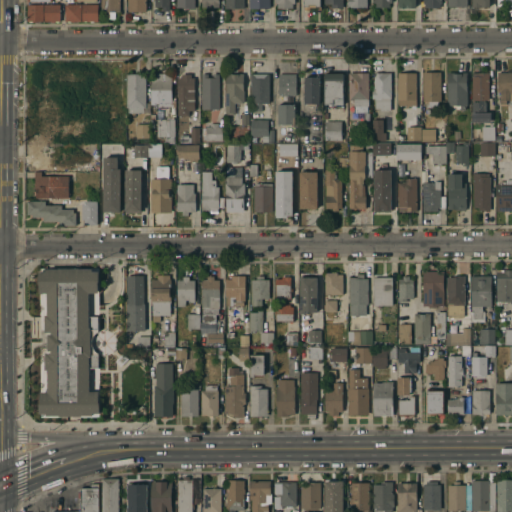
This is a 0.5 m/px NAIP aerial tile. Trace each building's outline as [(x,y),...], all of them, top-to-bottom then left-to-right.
[(118,0),(118,12),(100,12),(100,0),(118,0)] [(145,0),(145,11),(126,11),(126,0),(145,0)] [(168,0),(168,10),(161,11),(161,7),(153,7),(153,0),(168,0)] [(193,0),(193,8),(182,9),(182,7),(175,7),(175,0),(193,0)] [(218,7),(217,0),(199,0),(200,8),(218,7)] [(243,0),(243,8),(224,8),(224,0),(243,0)] [(268,0),(268,8),(249,8),(249,0),(268,0)] [(291,3),(291,8),(276,8),(276,3),(274,3),(274,0),(294,0),(294,3),(291,3)] [(319,0),(319,10),(314,10),(314,7),(308,7),(308,10),(303,10),(303,0),(319,0)] [(341,0),(342,8),(330,8),(330,4),(323,4),(323,0),(341,0)] [(347,8),(347,0),(365,0),(366,8),(347,8)] [(415,0),(415,8),(397,8),(397,0),(415,0)] [(421,0),(422,8),(440,8),(440,0),(421,0)] [(31,21),(31,22),(28,22),(28,21),(26,21),(26,4),(42,4),(42,21),(31,21)] [(59,4),(59,21),(58,21),(58,22),(54,22),(54,21),(43,21),(43,4),(59,4)] [(70,21),(70,22),(66,22),(66,21),(64,21),(64,4),(80,4),(80,21),(70,21)] [(92,21),(92,22),(89,22),(89,21),(81,21),(81,4),(96,4),(96,21),(92,21)] [(119,113),(125,113),(125,143),(99,143),(99,87),(38,87),(38,68),(33,68),(33,60),(50,60),(50,63),(79,64),(79,60),(85,60),(85,63),(88,63),(88,65),(98,65),(98,75),(106,75),(106,71),(111,71),(111,75),(119,75),(119,113)] [(368,106),(367,106),(367,112),(354,112),(354,106),(353,106),(353,100),(348,100),(348,72),(367,72),(368,106)] [(390,111),(379,111),(379,109),(374,109),(374,99),(372,99),(372,90),(373,90),(373,72),(390,72),(390,111)] [(440,72),(440,101),(437,101),(437,106),(427,106),(427,104),(425,104),(425,101),(422,101),(422,72),(440,72)] [(466,72),(466,110),(459,110),(459,105),(447,106),(446,72),(466,72)] [(511,101),(505,101),(505,104),(499,104),(499,92),(496,92),(496,72),(511,72),(511,101)] [(156,105),(152,105),(152,102),(151,102),(151,77),(157,77),(157,73),(170,73),(170,77),(170,102),(158,102),(156,105)] [(201,109),(201,74),(207,74),(207,78),(212,78),(212,73),(218,73),(218,109),(201,109)] [(243,73),(243,75),(248,75),(248,87),(243,87),(243,103),(233,103),(233,114),(225,114),(225,73),(243,73)] [(268,73),(269,103),(260,103),(261,111),(250,111),(250,74),(268,73)] [(295,74),(295,95),(278,95),(278,73),(295,74)] [(343,85),(344,87),(344,91),(343,93),(343,105),(335,105),(335,108),(328,108),(328,103),(324,103),(324,73),(343,73),(343,85)] [(415,105),(407,105),(408,108),(404,108),(404,106),(398,106),(398,100),(397,100),(397,73),(415,73),(415,105)] [(488,100),(485,100),(485,114),(478,114),(478,123),(471,123),(471,76),(472,76),(472,73),(488,73),(488,100)] [(145,74),(145,102),(149,102),(149,112),(127,113),(127,108),(126,108),(126,74),(145,74)] [(181,78),(181,74),(190,74),(190,77),(193,77),(193,110),(188,110),(188,116),(177,116),(177,92),(176,92),(176,78),(181,78)] [(319,77),(318,104),(303,103),(304,77),(319,77)] [(78,127),(78,123),(76,123),(76,121),(78,120),(78,118),(74,118),(74,117),(29,117),(29,90),(98,89),(98,127),(99,127),(99,136),(98,136),(98,143),(43,144),(43,127),(78,127)] [(293,104),(293,127),(288,127),(288,124),(277,124),(277,104),(293,104)] [(471,122),(489,122),(490,113),(471,113),(471,122)] [(174,143),(164,143),(164,137),(156,137),(156,119),(165,119),(165,117),(173,117),(173,119),(174,143)] [(267,119),(267,130),(273,130),(273,143),(262,143),(262,136),(250,136),(250,119),(267,119)] [(382,119),(382,132),(384,132),(384,141),(379,141),(379,139),(372,139),(372,119),(382,119)] [(340,131),(342,131),(342,134),(340,134),(340,140),(323,140),(323,121),(340,121),(340,131)] [(202,140),(202,127),(205,127),(205,126),(209,126),(209,123),(217,123),(217,126),(221,126),(221,140),(202,140)] [(148,124),(148,138),(135,138),(135,124),(148,124)] [(406,127),(405,139),(419,140),(420,127),(406,127)] [(493,139),(481,140),(481,137),(477,137),(477,131),(481,131),(481,127),(493,127),(493,139)] [(198,128),(198,142),(190,142),(190,128),(198,128)] [(421,141),(421,129),(435,129),(435,141),(421,141)] [(372,155),(372,142),(390,142),(390,155),(372,155)] [(445,142),(467,142),(467,165),(463,165),(463,163),(455,163),(454,145),(453,145),(453,153),(446,153),(445,146),(445,142)] [(494,142),(494,155),(479,155),(479,142),(494,142)] [(147,145),(147,143),(161,143),(160,156),(147,156),(147,157),(133,157),(133,145),(147,145)] [(237,145),(237,143),(247,143),(247,149),(240,149),(240,162),(235,162),(235,164),(230,164),(230,161),(225,161),(226,145),(237,145)] [(365,196),(365,208),(348,208),(348,143),(361,143),(361,151),(364,151),(364,179),(363,179),(363,185),(365,196)] [(273,174),(274,147),(278,147),(278,144),(296,144),(296,161),(283,161),(283,174),(291,174),(291,208),(275,208),(275,174),(273,174)] [(420,160),(396,160),(396,144),(420,144),(420,160)] [(198,162),(188,162),(188,159),(183,159),(183,158),(177,158),(177,154),(175,154),(175,145),(198,145),(198,162)] [(446,163),(440,163),(440,165),(436,165),(436,163),(431,163),(431,153),(424,153),(424,146),(445,146),(446,153),(446,163)] [(103,157),(117,157),(117,169),(119,169),(119,212),(103,212),(103,157)] [(347,157),(347,172),(337,172),(338,157),(347,157)] [(252,164),(252,161),(258,161),(258,164),(256,164),(256,179),(249,179),(249,176),(249,164),(252,164)] [(155,166),(167,166),(168,178),(170,178),(171,212),(150,212),(150,179),(155,179),(155,166)] [(243,199),(242,199),(242,212),(225,212),(225,193),(224,193),(224,183),(225,183),(226,166),(241,167),(241,184),(243,184),(243,199)] [(125,211),(124,211),(124,170),(141,170),(140,211),(140,213),(124,213),(125,211)] [(333,170),(333,174),(335,174),(335,179),(340,179),(340,208),(337,208),(337,211),(331,211),(331,208),(325,208),(325,185),(324,185),(324,170),(333,170)] [(390,210),(373,210),(373,170),(390,170),(390,210)] [(34,198),(34,189),(33,189),(34,171),(40,171),(40,176),(68,176),(67,198),(34,198)] [(211,171),(211,180),(215,180),(215,187),(218,187),(218,197),(223,197),(223,207),(218,207),(218,209),(217,209),(217,213),(208,213),(209,211),(201,211),(201,171),(211,171)] [(316,171),(316,208),(299,208),(299,172),(316,171)] [(489,211),(478,211),(478,207),(473,207),(473,189),(472,189),(472,173),(485,173),(485,175),(487,175),(487,177),(489,177),(489,211)] [(461,174),(461,183),(465,183),(465,210),(447,210),(447,174),(461,174)] [(416,211),(398,211),(398,207),(397,207),(397,182),(404,182),(404,178),(416,178),(416,211)] [(505,184),(505,180),(510,180),(510,184),(511,184),(511,211),(495,211),(495,184),(505,184)] [(433,182),(433,181),(439,181),(440,207),(438,207),(438,208),(437,208),(437,211),(422,211),(421,183),(433,182)] [(253,212),(253,186),(254,186),(254,183),(271,183),(272,212),(253,212)] [(192,184),(192,193),(194,193),(194,211),(187,211),(187,215),(181,215),(181,211),(176,211),(176,184),(192,184)] [(44,205),(61,205),(61,209),(72,209),(72,212),(75,212),(75,225),(58,225),(58,221),(42,221),(42,217),(31,217),(31,214),(26,214),(26,201),(44,201),(44,205)] [(96,224),(84,224),(84,219),(82,219),(82,203),(84,203),(84,201),(96,201),(96,224)] [(38,283),(38,272),(45,272),(45,269),(91,269),(91,271),(98,271),(97,293),(88,293),(88,310),(89,310),(89,316),(97,316),(97,332),(93,334),(91,338),(91,344),(93,350),(97,353),(97,368),(89,368),(89,374),(88,374),(88,392),(98,392),(98,413),(91,413),(91,416),(46,416),(46,413),(39,413),(39,392),(39,369),(45,369),(44,353),(51,352),(51,351),(47,351),(47,334),(51,334),(51,332),(44,332),(44,315),(46,315),(46,294),(39,293),(39,283),(38,283)] [(511,270),(511,303),(500,303),(500,305),(496,305),(496,270),(511,270)] [(423,271),(443,271),(443,306),(435,306),(435,308),(428,308),(428,306),(422,306),(423,271)] [(324,272),(336,272),(336,274),(342,274),(342,295),(324,295),(324,272)] [(356,277),(356,274),(363,274),(363,278),(367,278),(367,304),(365,304),(365,315),(348,315),(348,277),(356,277)] [(170,314),(159,314),(159,322),(151,322),(151,303),(151,279),(156,279),(156,275),(169,275),(169,279),(170,279),(170,314)] [(244,300),(243,300),(243,306),(225,305),(225,279),(231,279),(231,275),(244,275),(244,300)] [(299,294),(300,294),(300,275),(311,275),(311,278),(316,278),(316,312),(307,312),(307,314),(299,314),(299,294)] [(464,305),(463,305),(463,317),(447,317),(447,303),(446,303),(446,277),(452,277),(452,276),(463,275),(464,305)] [(142,276),(143,304),(144,304),(144,331),(126,331),(126,276),(142,276)] [(218,308),(217,308),(217,314),(215,314),(215,322),(201,322),(201,280),(206,280),(206,276),(213,276),(213,280),(218,280),(218,308)] [(255,280),(255,276),(263,276),(263,279),(268,279),(269,298),(261,299),(261,306),(251,306),(250,280),(255,280)] [(402,279),(402,276),(408,276),(408,279),(413,279),(413,298),(405,298),(405,301),(398,301),(397,279),(402,279)] [(490,276),(490,306),(481,306),(481,311),(483,311),(484,321),(470,322),(470,311),(470,276),(490,276)] [(182,280),(182,277),(188,277),(188,280),(194,280),(194,302),(187,302),(187,300),(184,300),(184,306),(176,306),(176,280),(182,280)] [(290,288),(291,288),(291,292),(289,292),(289,299),(274,298),(275,278),(281,279),(281,277),(290,277),(290,288)] [(391,305),(373,305),(372,277),(391,277),(391,305)] [(89,313),(97,313),(97,294),(89,294),(89,313)] [(336,300),(336,312),(324,312),(324,300),(336,300)] [(275,321),(274,305),(290,305),(290,306),(292,306),(292,321),(275,321)] [(429,313),(430,336),(436,336),(436,308),(444,308),(444,338),(435,338),(435,343),(414,344),(413,313),(429,313)] [(257,312),(257,310),(261,310),(262,331),(249,331),(249,312),(257,312)] [(199,314),(198,328),(186,328),(187,314),(199,314)] [(410,344),(397,344),(397,324),(409,324),(410,344)] [(321,329),(322,343),(308,344),(308,329),(321,329)] [(462,329),(469,329),(469,345),(449,345),(450,334),(462,334),(462,329)] [(493,343),(478,344),(478,329),(493,329),(493,343)] [(511,329),(511,344),(503,344),(504,329),(511,329)] [(371,344),(352,344),(351,331),(371,330),(371,344)] [(174,332),(174,347),(163,347),(163,332),(174,332)] [(273,343),(259,343),(259,332),(273,332),(273,343)] [(297,332),(297,345),(286,345),(285,332),(297,332)] [(222,342),(206,342),(206,333),(222,333),(222,342)] [(248,335),(248,346),(239,346),(240,335),(248,335)] [(148,336),(148,346),(137,346),(136,336),(148,336)] [(321,346),(322,359),(309,359),(309,347),(321,346)] [(388,347),(388,346),(395,346),(395,359),(388,359),(388,360),(386,360),(386,366),(384,366),(384,368),(376,368),(376,366),(372,366),(372,349),(373,349),(373,347),(388,347)] [(461,346),(469,346),(469,355),(461,355),(461,346)] [(470,376),(470,357),(471,357),(471,352),(476,352),(476,357),(484,357),(484,346),(494,346),(494,356),(486,357),(486,376),(470,376)] [(175,348),(186,347),(186,360),(175,360),(175,348)] [(248,347),(248,361),(238,361),(238,347),(248,347)] [(371,363),(354,363),(354,348),(370,347),(371,363)] [(397,362),(396,348),(405,348),(409,347),(419,347),(419,362),(415,362),(415,373),(403,373),(403,362),(397,362)] [(345,348),(345,361),(331,361),(331,348),(345,348)] [(449,351),(449,355),(460,355),(460,368),(462,368),(462,375),(460,375),(460,386),(447,386),(447,351),(449,351)] [(263,355),(263,375),(253,375),(253,376),(250,376),(249,355),(263,355)] [(433,380),(433,373),(424,373),(424,363),(428,363),(428,361),(433,361),(433,359),(436,359),(436,357),(443,357),(443,360),(445,360),(445,367),(443,367),(443,380),(433,380)] [(172,363),(172,416),(153,416),(153,385),(155,385),(155,363),(172,363)] [(232,417),(232,414),(224,414),(224,385),(229,385),(229,376),(228,376),(228,368),(238,367),(238,371),(242,371),(242,374),(242,393),(245,393),(245,404),(243,404),(243,417),(232,417)] [(359,415),(347,416),(347,388),(348,388),(348,369),(358,369),(359,378),(366,378),(367,388),(368,414),(359,415)] [(316,399),(315,399),(315,414),(315,417),(306,417),(306,414),(300,414),(300,372),(316,372),(316,399)] [(410,377),(410,391),(409,391),(409,394),(397,394),(397,377),(410,377)] [(288,414),(288,416),(275,416),(275,387),(277,387),(277,379),(293,379),(293,386),(294,386),(294,414),(288,414)] [(381,383),(381,381),(392,381),(392,416),(372,416),(372,383),(381,383)] [(341,411),(338,411),(337,415),(328,415),(328,411),(324,411),(324,387),(332,387),(332,382),(341,382),(341,411)] [(511,415),(495,415),(495,383),(511,383),(511,415)] [(217,416),(206,416),(206,415),(200,415),(200,391),(204,391),(204,385),(216,385),(216,391),(217,391),(217,416)] [(260,385),(260,389),(266,388),(267,416),(249,416),(249,385),(260,385)] [(197,416),(180,416),(180,389),(197,389),(197,416)] [(442,414),(426,414),(426,390),(442,391),(442,414)] [(488,414),(483,414),(483,415),(478,415),(478,414),(471,414),(471,390),(488,390),(488,414)] [(413,415),(408,415),(408,417),(403,417),(403,415),(397,415),(398,400),(409,400),(409,396),(413,396),(413,415)] [(457,414),(457,415),(452,415),(452,414),(447,414),(447,399),(452,399),(452,398),(458,398),(458,397),(462,397),(463,414),(457,414)] [(117,478),(117,511),(101,511),(101,478),(104,478),(117,478)] [(191,480),(191,511),(176,511),(176,480),(191,480)] [(243,480),(243,510),(226,510),(226,493),(227,493),(227,480),(243,480)] [(511,511),(505,511),(496,511),(496,480),(511,480),(511,511)] [(269,495),(270,495),(270,504),(267,504),(267,511),(251,511),(251,500),(249,499),(249,481),(269,481),(269,495)] [(439,509),(422,510),(422,485),(425,485),(425,481),(436,481),(436,485),(439,485),(439,509)] [(494,482),(494,511),(488,511),(471,511),(471,481),(488,481),(488,482),(494,482)] [(171,482),(171,511),(150,511),(151,482),(171,482)] [(295,507),(280,507),(280,508),(273,508),(273,497),(279,497),(279,494),(273,494),(274,484),(274,482),(295,482),(295,507)] [(381,484),(381,482),(391,482),(391,494),(393,494),(393,507),(391,507),(391,511),(373,511),(373,508),(372,508),(372,485),(381,484)] [(452,485),(452,482),(459,482),(459,485),(470,485),(470,510),(447,510),(447,485),(452,485)] [(318,508),(318,511),(302,511),(302,508),(300,508),(300,485),(309,485),(309,483),(319,483),(319,508),(318,508)] [(342,483),(342,511),(324,511),(324,483),(342,483)] [(367,510),(367,511),(356,511),(356,510),(349,510),(349,483),(368,483),(368,510),(367,510)] [(416,511),(397,511),(397,483),(416,483),(416,511)] [(80,511),(80,498),(78,498),(78,493),(80,493),(80,488),(90,488),(90,484),(97,484),(97,511),(80,511)] [(146,484),(146,511),(127,511),(127,484),(146,484)] [(220,489),(220,511),(202,511),(202,489),(220,489)]
